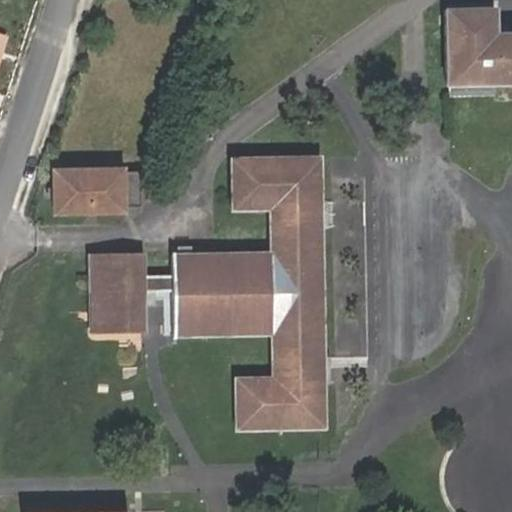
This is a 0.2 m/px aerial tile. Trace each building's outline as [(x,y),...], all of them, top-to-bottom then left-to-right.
[(511,33),(494,34),(493,9),(444,10),(445,87),(511,86),(511,33)] [(173,280),(173,294),(173,338),(269,336),(271,379),(233,380),(235,431),(316,429),(323,429),(318,159),(229,160),(230,211),(267,211),(268,255),(173,258),(173,280)] [(124,173),(124,169),(51,171),(52,216),(125,214),(125,208),(139,208),(138,191),(138,177),(138,173),(124,173)] [(143,332),(142,295),(142,280),(142,257),(93,258),(95,332),(123,332),(143,332)] [(142,295),(173,294),(173,280),(142,280),(142,295)]
